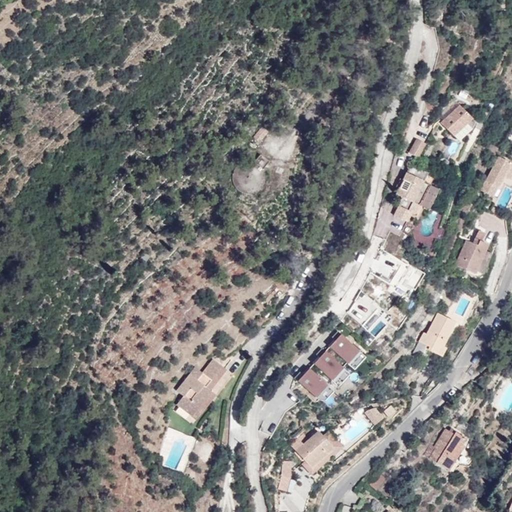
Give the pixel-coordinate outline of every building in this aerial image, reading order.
[(460,105),(441,122),(453,135),(472,118),(460,105)] [(416,138),(409,151),(418,157),(426,143),(416,138)] [(269,160),(258,155),(253,163),(244,163),(236,167),(233,174),(235,183),(243,188),(250,189),(256,186),(259,179),(260,173),(269,160)] [(511,163),(498,156),(481,189),(493,196),(501,181),(511,187),(511,186),(511,163)] [(402,197),(394,215),(406,221),(407,221),(411,213),(414,214),(419,204),(429,209),(438,189),(429,185),(434,175),(411,164),(403,180),(401,179),(397,186),(399,188),(396,194),(402,197)] [(493,206),(490,213),(499,217),(502,211),(493,206)] [(401,231),(406,221),(394,215),(389,224),(401,231)] [(455,265),(475,273),(485,250),(488,244),(480,241),(484,232),(480,231),(475,244),(466,240),(455,265)] [(369,273),(391,286),(395,279),(397,281),(407,265),(380,248),(369,273)] [(481,276),(491,253),(485,250),(475,273),(481,276)] [(382,310),(366,295),(348,314),(365,329),(382,310)] [(455,322),(438,313),(427,334),(424,332),(419,341),(429,346),(427,349),(436,353),(444,338),(447,339),(455,322)] [(447,339),(444,338),(436,353),(441,356),(458,323),(455,322),(447,339)] [(359,351),(338,331),(332,337),(335,340),(329,347),(347,364),(359,351)] [(343,368),(322,348),(316,354),(319,357),(313,364),(332,381),(343,368)] [(327,385),(309,368),(303,375),(300,372),(294,378),(316,398),(327,385)] [(382,418),(374,408),(367,410),(371,415),(367,417),(374,425),(382,418)] [(299,436),(291,442),(306,460),(311,465),(334,446),(323,434),(318,428),(303,441),(299,436)] [(304,462),(303,463),(311,472),(342,445),(329,429),(323,434),(334,446),(311,465),(306,460),(304,462)] [(455,434),(446,429),(435,446),(436,447),(429,458),(448,470),(463,445),(461,444),(465,438),(456,432),(455,434)] [(294,471),(303,463),(304,462),(306,460),(291,442),(286,451),(283,450),(277,462),(294,471)] [(429,458),(436,447),(431,444),(424,455),(429,458)] [(376,489),(385,478),(379,473),(370,484),(376,489)] [(283,511),(291,510),(287,492),(279,494),(282,511),(283,511)]
